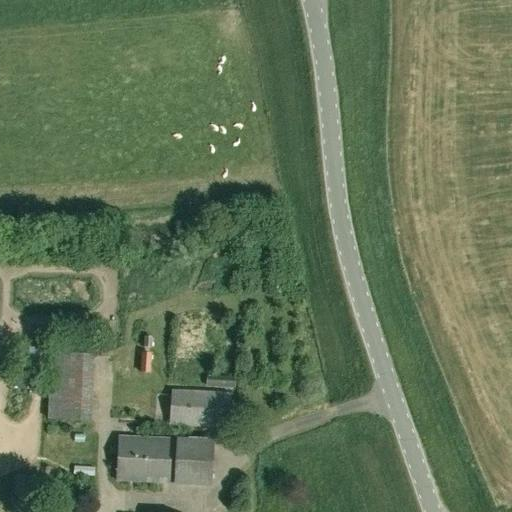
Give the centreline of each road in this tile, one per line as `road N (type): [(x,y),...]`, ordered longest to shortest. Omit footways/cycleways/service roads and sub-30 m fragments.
road 1 (tertiary): [(432,511),(349,262),(310,0)]
road 2 (unknown): [(392,395),(260,450),(220,496),(123,494)]
